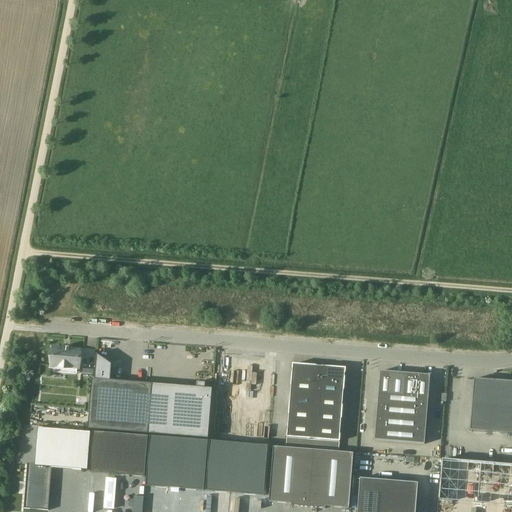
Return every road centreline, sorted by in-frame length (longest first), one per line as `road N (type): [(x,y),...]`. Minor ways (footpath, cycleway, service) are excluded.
road 1 (track): [(21,252),(511,291)]
road 2 (unclassified): [(511,360),(47,327)]
road 3 (track): [(71,0),(7,326)]
road 4 (unknown): [(371,353),(368,446),(429,449),(441,359)]
